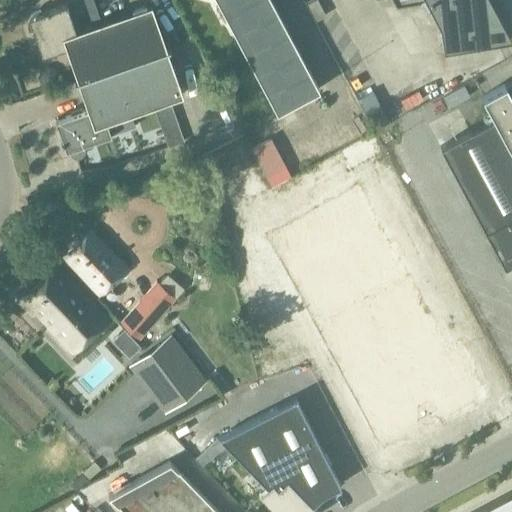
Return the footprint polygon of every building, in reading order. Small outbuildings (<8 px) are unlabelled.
[(217,0),(277,112),(319,89),(271,0),(217,0)] [(305,0),(315,18),(325,13),(317,0),(305,0)] [(392,0),(396,6),(426,1),(440,27),(444,51),(511,40),(511,39),(502,41),(502,39),(501,39),(498,17),(492,18),(489,0),(483,1),(482,0),(392,0)] [(183,95),(174,69),(151,4),(76,31),(66,4),(48,11),(47,10),(44,11),(45,12),(41,13),(40,9),(35,11),(32,14),(29,18),(28,22),(28,27),(29,31),(33,30),(42,55),(66,47),(77,80),(75,81),(75,82),(78,82),(87,109),(55,121),(62,140),(61,140),(62,144),(63,143),(66,151),(69,149),(70,154),(73,157),(78,158),(82,157),(84,153),(85,149),(83,145),(111,135),(106,122),(132,113),(183,95)] [(444,85),(468,77),(463,63),(440,72),(444,85)] [(511,80),(482,97),(493,118),(440,147),(504,267),(511,262),(511,80)] [(443,97),(448,107),(469,96),(464,86),(443,97)] [(363,108),(378,100),(372,91),(358,99),(363,108)] [(226,113),(214,118),(221,132),(232,127),(226,113)] [(364,133),(368,152),(380,149),(375,130),(364,133)] [(269,132),(248,142),(266,181),(288,171),(269,132)] [(128,134),(115,138),(120,151),(132,147),(128,134)] [(268,220),(395,460),(481,415),(353,175),(268,220)] [(173,192),(174,196),(181,198),(185,196),(186,193),(184,190),(177,187),(174,189),(173,192)] [(100,295),(128,269),(92,231),(64,257),(100,295)] [(109,320),(83,291),(57,264),(18,300),(32,315),(35,312),(74,353),(109,320)] [(176,298),(161,284),(158,282),(121,324),(139,340),(176,298)] [(511,322),(483,312),(479,322),(511,335),(511,322)] [(511,349),(511,338),(488,331),(485,341),(511,349)] [(203,382),(170,337),(133,365),(167,409),(203,382)] [(511,355),(499,351),(496,361),(511,365),(511,355)] [(275,511),(314,511),(318,509),(313,504),(322,495),(341,485),(296,398),(219,437),(267,486),(259,495),(275,511)] [(203,465),(212,457),(205,449),(196,458),(203,465)] [(219,511),(170,461),(108,495),(124,511),(219,511)] [(52,505),(58,511),(96,511),(81,497),(74,504),(63,494),(52,505)] [(511,511),(511,497),(484,511),(511,511)]
